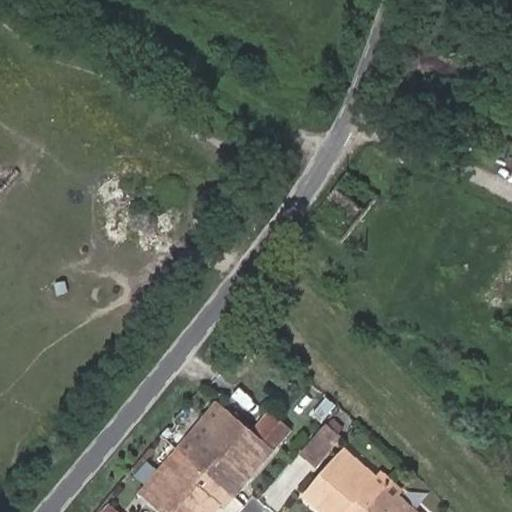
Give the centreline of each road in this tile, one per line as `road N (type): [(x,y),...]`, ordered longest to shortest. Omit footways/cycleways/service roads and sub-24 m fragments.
road 1 (residential): [(45,511),(287,217),(348,116),(392,0)]
road 2 (unknown): [(348,116),(511,211)]
